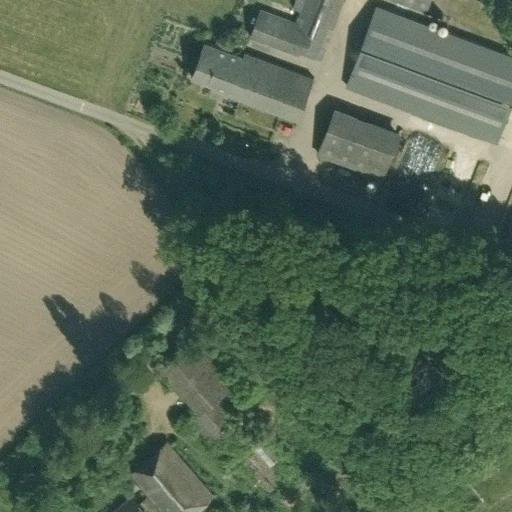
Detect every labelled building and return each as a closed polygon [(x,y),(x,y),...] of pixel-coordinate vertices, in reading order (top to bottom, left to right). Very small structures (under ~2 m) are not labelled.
[(260,9),(250,37),(298,56),(300,53),(320,61),(344,0),(307,0),(298,24),(260,9)] [(399,0),(425,9),(428,0),(399,0)] [(346,86),(496,141),(511,97),(511,55),(376,5),(346,86)] [(204,42),(191,76),(229,90),(228,94),(297,120),(313,78),(243,52),(242,56),(204,42)] [(317,153),(382,177),(398,135),(333,111),(317,153)] [(425,167),(436,140),(419,133),(408,160),(425,167)] [(239,379),(199,333),(162,364),(202,410),(192,419),(227,459),(253,437),(218,396),(239,379)] [(119,423),(136,412),(128,398),(110,409),(119,423)] [(381,422),(394,440),(405,432),(392,414),(381,422)] [(127,474),(145,496),(136,503),(131,497),(114,511),(143,511),(153,504),(159,511),(193,511),(212,496),(164,441),(127,474)] [(399,511),(389,498),(370,511),(399,511)]
